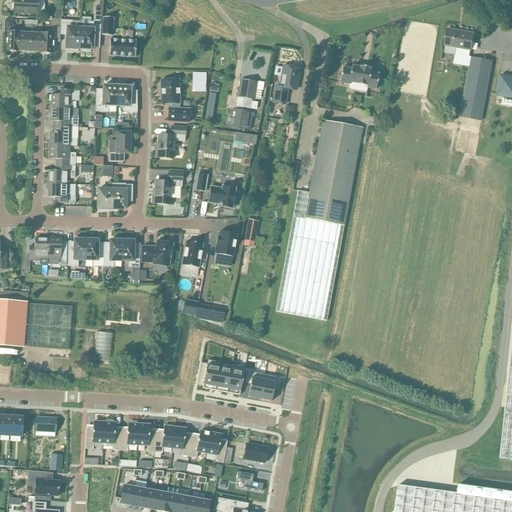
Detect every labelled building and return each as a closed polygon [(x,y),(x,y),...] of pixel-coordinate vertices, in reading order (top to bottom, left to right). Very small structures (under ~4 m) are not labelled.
[(13,13),(36,14),(37,0),(13,0),(14,3),(12,5),(12,9),(13,11),(13,13)] [(113,35),(114,18),(102,17),(101,35),(113,35)] [(68,52),(78,52),(78,49),(79,50),(80,28),(72,28),(72,21),(61,20),(60,27),(60,35),(67,36),(66,49),(68,49),(68,52)] [(81,52),(90,53),(90,50),(93,50),(93,37),(100,38),(101,23),(89,22),(89,29),(80,28),(79,50),(81,50),(81,52)] [(41,53),(53,54),(53,42),(60,43),(60,35),(60,27),(52,27),(52,35),(42,34),(41,53)] [(459,118),(482,121),(493,62),(471,57),(469,57),(470,50),(471,51),(474,34),(447,29),(444,46),(456,48),(453,64),(469,67),(459,118)] [(17,52),(18,33),(7,32),(5,51),(17,52)] [(18,51),(29,52),(30,34),(19,33),(18,33),(17,52),(18,52),(18,51)] [(40,53),(41,53),(42,34),(41,34),(41,35),(30,34),(29,52),(40,53)] [(109,56),(135,57),(136,41),(110,40),(109,56)] [(366,88),(375,90),(378,74),(370,73),(370,70),(368,69),(368,68),(367,66),(362,65),(360,67),(360,68),(351,66),(351,69),(342,68),(339,83),(349,85),(349,82),(357,84),(357,85),(365,86),(365,85),(367,86),(366,88)] [(273,103),(285,105),(287,89),(295,90),(299,69),(283,66),(280,87),(276,87),(273,103)] [(511,76),(502,74),(497,95),(511,98),(511,76)] [(203,78),(192,80),(194,90),(205,87),(203,78)] [(167,122),(189,123),(190,109),(179,108),(180,104),(179,80),(161,81),(162,105),(169,104),(168,108),(167,122)] [(241,108),(250,109),(252,99),(254,100),(256,83),(241,81),(238,97),(242,98),(241,108)] [(95,112),(108,113),(108,106),(116,106),(117,84),(109,83),(109,86),(103,86),(103,97),(95,97),(95,112)] [(210,92),(219,93),(220,84),(211,83),(210,92)] [(123,113),(137,113),(137,99),(130,98),(130,87),(125,87),(125,84),(117,84),(116,106),(123,107),(123,113)] [(51,108),(71,108),(71,101),(79,101),(79,90),(60,89),(60,95),(52,95),(51,108)] [(213,121),(218,94),(211,93),(205,119),(213,121)] [(71,128),(78,128),(78,116),(71,116),(71,108),(51,108),(51,121),(60,122),(59,127),(71,128)] [(236,110),(233,127),(250,130),(252,113),(236,110)] [(276,312),(326,321),(362,128),(323,121),(309,193),(298,191),(276,312)] [(272,135),(275,124),(269,122),(266,134),(272,135)] [(50,146),(70,146),(70,140),(78,140),(78,128),(71,128),(59,127),(59,133),(50,133),(50,146)] [(155,158),(173,159),(174,141),(185,142),(185,135),(186,128),(171,127),(170,134),(172,134),(171,136),(158,135),(157,149),(155,149),(155,158)] [(236,132),(235,142),(257,144),(258,135),(236,132)] [(109,162),(124,162),(124,154),(130,154),(130,133),(116,133),(116,153),(109,153),(109,162)] [(58,165),(75,166),(75,154),(69,153),(70,146),(50,146),(49,159),(58,159),(58,165)] [(49,184),(68,185),(69,178),(74,178),(75,166),(58,165),(57,171),(49,171),(49,184)] [(102,166),(102,177),(112,177),(112,167),(102,166)] [(152,204),(170,205),(171,187),(182,188),(182,181),(183,174),(168,173),(167,180),(169,180),(168,182),(155,181),(154,195),(152,195),(152,204)] [(198,175),(195,190),(204,192),(207,176),(198,175)] [(56,203),(76,204),(76,198),(68,198),(68,185),(49,184),(48,197),(56,197),(56,203)] [(111,210),(125,210),(125,202),(132,202),(132,185),(125,185),(125,190),(112,190),(111,210)] [(235,189),(222,187),(222,189),(210,187),(208,203),(219,204),(219,207),(232,209),(232,207),(234,207),(236,191),(235,191),(235,189)] [(99,211),(105,211),(105,209),(111,210),(112,190),(98,189),(97,209),(99,209),(99,211)] [(217,244),(215,253),(233,257),(238,234),(221,231),(219,237),(218,236),(216,244),(217,244)] [(245,233),(243,246),(253,248),(256,235),(245,233)] [(67,266),(78,267),(78,261),(85,261),(86,240),(85,240),(85,238),(75,237),(75,239),(74,239),(73,253),(67,252),(67,266)] [(92,267),(103,267),(103,253),(97,253),(98,240),(96,240),(96,238),(87,238),(87,240),(86,240),(85,261),(92,261),(92,267)] [(103,267),(114,267),(114,261),(121,262),(122,241),(121,240),(120,238),(112,238),(111,240),(110,240),(109,253),(103,253),(103,267)] [(40,259),(47,259),(48,239),(35,239),(35,248),(28,248),(28,261),(40,261),(40,259)] [(61,262),(67,262),(67,247),(61,247),(61,239),(48,239),(47,259),(61,259),(61,262)] [(128,268),(139,268),(139,254),(133,254),(134,241),(132,241),(131,239),(124,239),(123,241),(122,241),(121,262),(128,262),(128,268)] [(155,249),(152,249),(152,248),(152,247),(151,247),(142,247),(141,263),(153,263),(153,265),(168,267),(172,244),(157,241),(155,249)] [(186,242),(182,266),(198,268),(202,245),(186,242)] [(250,252),(249,262),(265,264),(266,254),(250,252)] [(40,271),(40,262),(32,261),(31,270),(40,271)] [(0,291),(0,345),(23,347),(27,294),(0,291)] [(183,315),(196,317),(196,315),(198,306),(198,304),(186,301),(183,315)] [(198,306),(196,315),(221,320),(222,311),(198,306)] [(112,360),(113,332),(97,331),(96,360),(112,360)] [(511,339),(499,459),(511,459),(511,339)] [(203,387),(202,389),(215,391),(219,367),(220,368),(221,363),(208,360),(207,364),(206,368),(206,372),(205,376),(204,379),(204,383),(203,387)] [(231,370),(227,393),(239,396),(245,367),(232,365),(231,370)] [(219,367),(215,391),(227,393),(231,370),(220,368),(219,367)] [(247,372),(244,384),(250,385),(248,397),(260,399),(264,375),(247,372)] [(264,375),(260,399),(271,402),(274,389),(280,390),(282,378),(264,375)] [(0,419),(0,435),(10,436),(11,417),(0,416),(0,419)] [(11,417),(10,436),(21,437),(22,418),(11,417)] [(36,418),(35,431),(55,432),(56,419),(36,418)] [(103,444),(102,447),(112,447),(112,451),(120,452),(121,430),(115,429),(115,423),(113,423),(113,421),(106,421),(106,423),(104,423),(103,444)] [(86,428),(85,450),(93,450),(94,444),(103,444),(104,423),(93,422),(93,428),(86,428)] [(121,430),(120,452),(128,452),(128,445),(137,446),(139,425),(136,424),(136,422),(130,422),(130,424),(128,424),(127,430),(121,430)] [(139,425),(137,446),(147,446),(147,453),(154,453),(156,431),(149,431),(149,425),(139,425)] [(156,431),(154,453),(162,454),(163,448),(172,449),(175,428),(164,426),(163,432),(156,431)] [(175,428),(172,449),(182,450),(181,456),(188,457),(192,436),(185,435),(185,429),(175,428)] [(192,436),(188,457),(196,459),(197,452),(207,454),(211,433),(200,431),(199,437),(192,436)] [(211,433),(207,454),(216,456),(215,462),(223,464),(227,442),(220,441),(221,435),(211,433)] [(246,460),(267,464),(270,449),(249,445),(246,460)] [(51,455),(50,471),(60,472),(61,456),(51,455)] [(174,469),(187,471),(188,463),(175,461),(174,469)] [(57,497),(59,482),(59,479),(53,478),(54,472),(28,470),(27,486),(34,487),(34,495),(57,497)] [(243,481),(242,488),(261,492),(263,484),(252,482),(253,475),(238,472),(236,480),(243,481)] [(398,485),(394,511),(511,511),(511,491),(459,484),(458,493),(398,485)] [(123,486),(120,504),(131,506),(134,488),(123,486)] [(134,488),(131,506),(142,508),(145,490),(134,488)] [(145,490),(142,508),(152,510),(156,492),(145,490)] [(156,492),(152,510),(162,511),(163,511),(166,494),(156,492)] [(166,494),(163,511),(174,511),(177,496),(166,494)] [(177,496),(174,511),(185,511),(188,498),(177,496)] [(217,497),(215,509),(229,511),(252,511),(246,511),(247,503),(225,499),(217,497)] [(188,498),(185,511),(196,511),(198,500),(188,498)] [(198,500),(196,511),(207,511),(209,502),(198,500)] [(57,511),(58,511),(45,511),(46,503),(32,502),(32,511),(35,511),(34,511),(57,511)]
